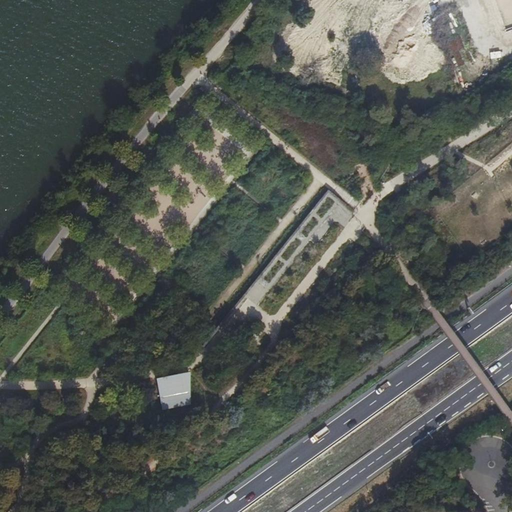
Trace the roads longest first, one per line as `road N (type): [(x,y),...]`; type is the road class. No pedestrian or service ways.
road 1 (motorway): [(511,302),(224,511)]
road 2 (motorway): [(307,511),(511,362)]
road 3 (track): [(274,333),(363,210)]
